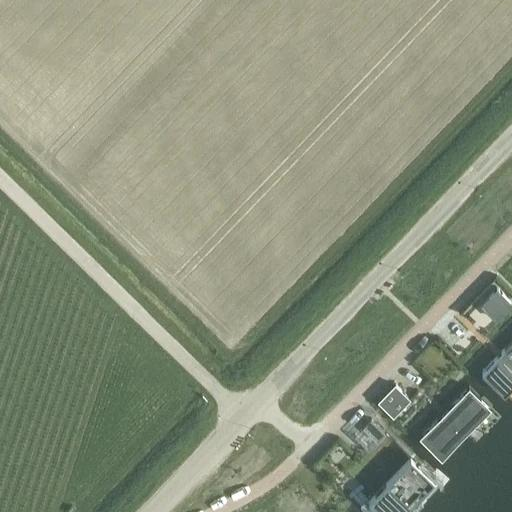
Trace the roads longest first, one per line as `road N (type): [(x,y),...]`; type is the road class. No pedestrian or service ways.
road 1 (unclassified): [(152,511),(511,139)]
road 2 (unknown): [(257,404),(0,168)]
